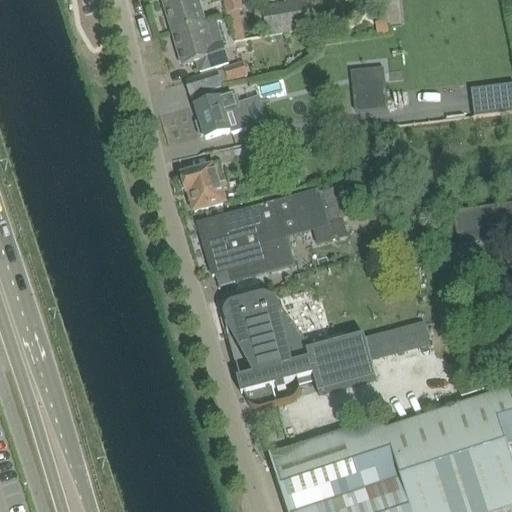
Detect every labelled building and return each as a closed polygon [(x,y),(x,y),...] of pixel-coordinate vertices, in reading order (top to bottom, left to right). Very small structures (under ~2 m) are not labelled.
[(163,0),(174,34),(206,24),(198,0),(163,0)] [(226,0),(229,14),(230,14),(240,12),(243,11),(240,0),(226,0)] [(290,0),(291,3),(263,9),(263,11),(266,27),(269,39),(318,29),(312,0),(290,0)] [(389,21),(377,22),(378,36),(391,35),(390,26),(389,21)] [(206,24),(174,34),(185,68),(198,64),(201,73),(220,67),(229,64),(223,44),(227,43),(221,23),(217,24),(217,22),(207,25),(206,24)] [(206,76),(187,82),(191,97),(222,88),(221,84),(247,77),(244,66),(218,73),(206,76)] [(384,69),(360,71),(363,112),(388,110),(384,69)] [(511,85),(471,90),(475,118),(511,113),(511,85)] [(205,137),(206,140),(231,132),(232,135),(247,130),(237,96),(222,101),(222,100),(196,108),(201,124),(197,125),(201,138),(205,137)] [(259,145),(233,151),(235,162),(248,159),(249,164),(257,162),(256,156),(261,155),(259,145)] [(382,152),(371,154),(373,167),(384,165),(382,152)] [(183,179),(180,184),(182,189),(186,192),(187,194),(189,193),(195,212),(214,206),(226,203),(222,190),(227,189),(226,186),(220,166),(214,168),(202,171),(184,177),(182,177),(183,179)] [(319,192),(199,226),(213,276),(265,262),(269,274),(295,267),(287,238),(342,222),(333,191),(319,194),(319,192)] [(224,314),(224,318),(224,320),(227,327),(230,334),(254,376),(236,381),(241,398),(245,396),(276,388),(278,394),(286,392),(284,386),(298,382),(299,382),(314,378),(316,383),(320,397),(377,381),(365,337),(309,353),(307,353),(309,360),(293,365),(279,316),(283,314),(285,314),(274,300),(273,299),(272,298),(270,297),(269,297),(268,296),(266,296),(265,296),(263,296),(237,303),(232,305),(229,306),(227,308),(225,311),(224,314)] [(295,302),(300,330),(331,324),(326,296),(295,302)] [(382,422),(270,458),(287,511),(502,511),(511,509),(511,461),(508,447),(511,445),(511,396),(510,390),(385,431),(382,422)]
